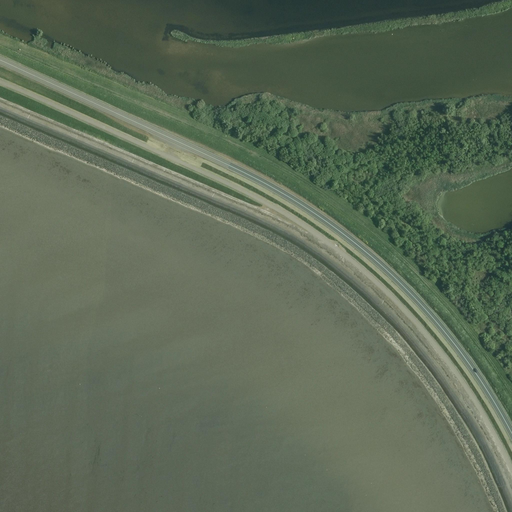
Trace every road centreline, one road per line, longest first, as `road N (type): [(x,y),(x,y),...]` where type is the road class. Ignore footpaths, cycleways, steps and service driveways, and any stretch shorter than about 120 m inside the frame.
road 1 (unclassified): [(511,468),(420,328),(301,223),(0,82)]
road 2 (trunk): [(511,434),(433,318),(325,220),(243,172),(0,59)]
